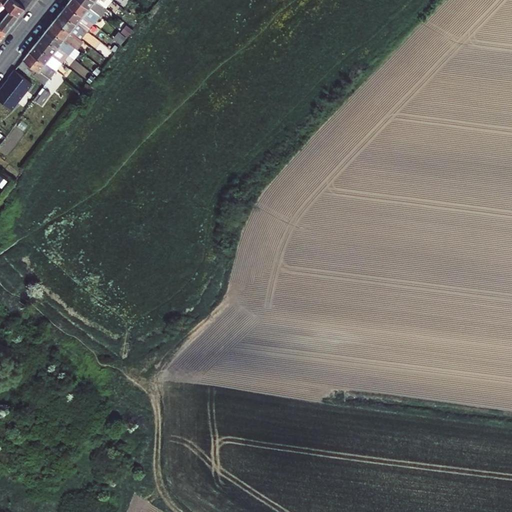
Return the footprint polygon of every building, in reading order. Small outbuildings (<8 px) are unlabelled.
[(6,6),(10,9),(19,16),(25,7),(16,0),(0,0),(2,3),(6,6)] [(90,0),(76,0),(76,1),(102,22),(108,14),(90,0)] [(114,6),(106,0),(90,0),(108,14),(112,9),(114,6)] [(76,1),(69,9),(96,30),(102,22),(76,1)] [(10,9),(0,21),(0,26),(6,31),(17,17),(19,16),(10,9)] [(96,30),(69,9),(68,12),(63,18),(90,38),(96,30)] [(63,18),(57,26),(84,46),(90,38),(63,18)] [(57,26),(51,33),(78,54),(84,46),(57,26)] [(51,33),(45,41),(72,62),(78,54),(51,33)] [(72,62),(45,41),(38,49),(66,70),(72,62)] [(38,49),(32,57),(59,77),(66,70),(38,49)] [(59,77),(32,57),(26,65),(53,86),(59,77)] [(26,65),(20,73),(31,82),(33,80),(48,92),(53,86),(26,65)] [(34,90),(17,77),(12,83),(12,84),(0,99),(0,105),(14,116),(34,90)] [(54,101),(48,97),(39,108),(45,113),(54,101)]
